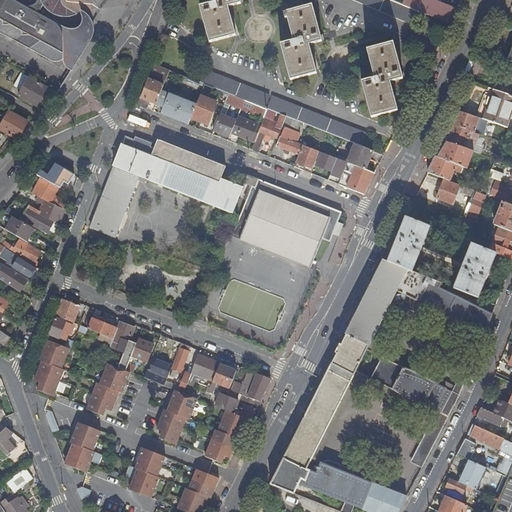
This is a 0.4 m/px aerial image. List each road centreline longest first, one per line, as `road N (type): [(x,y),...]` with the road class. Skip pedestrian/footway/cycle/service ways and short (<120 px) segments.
road 1 (residential): [(119,110),(380,220)]
road 2 (residential): [(305,378),(55,278)]
road 3 (primary): [(490,0),(380,220)]
road 4 (residential): [(411,511),(511,298)]
road 5 (primary): [(380,220),(305,378)]
road 6 (residential): [(55,278),(108,119)]
road 7 (residential): [(136,21),(47,124)]
road 8 (residential): [(128,436),(247,484)]
road 9 (primary): [(305,378),(247,484)]
